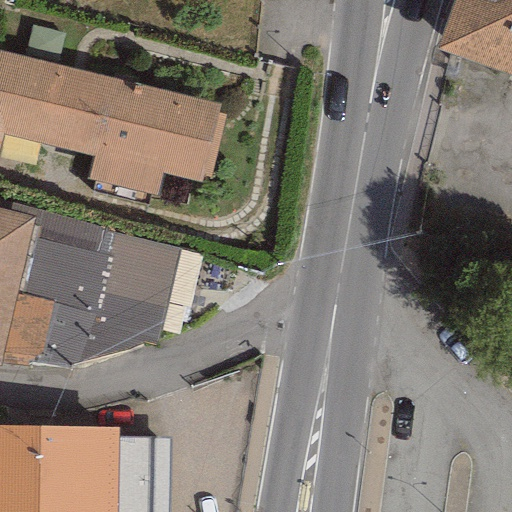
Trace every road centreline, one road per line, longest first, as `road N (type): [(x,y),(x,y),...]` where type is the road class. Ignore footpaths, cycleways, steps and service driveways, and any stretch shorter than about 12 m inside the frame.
road 1 (residential): [(333,308),(133,387),(66,399),(0,394)]
road 2 (secondary): [(373,58),(333,308)]
road 3 (secondary): [(333,308),(301,511)]
